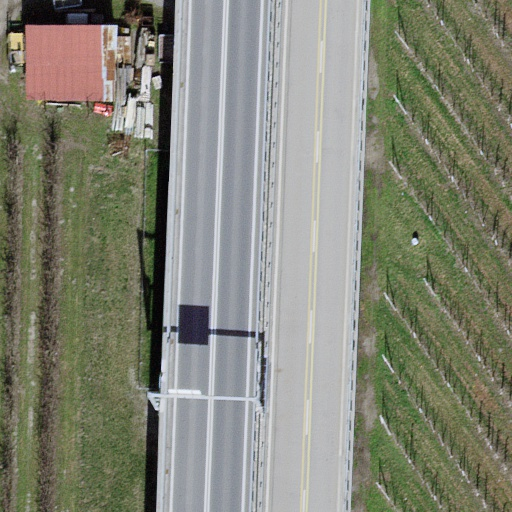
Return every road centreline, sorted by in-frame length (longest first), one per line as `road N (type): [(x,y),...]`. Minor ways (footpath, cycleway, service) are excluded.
road 1 (primary): [(228,0),(207,511)]
road 2 (primary): [(304,511),(323,0)]
